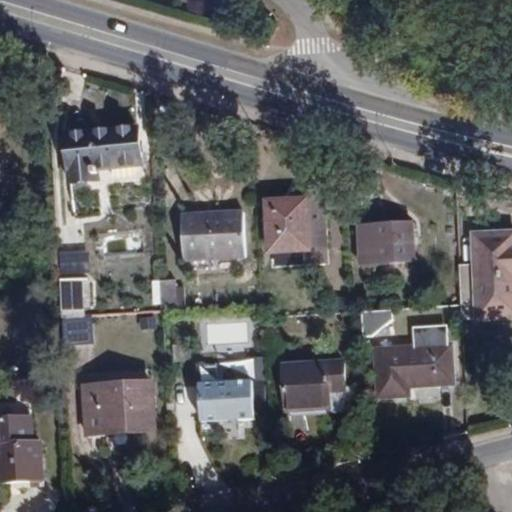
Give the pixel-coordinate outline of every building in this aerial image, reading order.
[(138,128),(64,135),(68,185),(96,182),(96,171),(141,167),(138,128)] [(70,197),(144,190),(141,167),(96,171),(96,182),(68,185),(70,197)] [(328,251),(324,197),(265,199),(267,255),(328,251)] [(182,215),(183,258),(244,255),(242,213),(182,215)] [(359,227),(361,262),(412,260),(411,224),(359,227)] [(484,264),(474,265),(459,266),(461,307),(462,320),(511,317),(511,232),(484,233),(484,264)] [(484,233),(473,234),(474,265),(484,264),(484,233)] [(61,281),(62,308),(89,307),(88,280),(61,281)] [(176,310),(175,281),(159,281),(161,311),(176,310)] [(366,341),(393,320),(392,313),(363,315),(366,341)] [(62,318),(63,344),(79,343),(78,318),(62,318)] [(412,330),(413,347),(451,345),(450,328),(412,330)] [(408,395),(409,386),(453,384),(451,345),(413,347),(375,349),(378,397),(408,395)] [(285,365),(287,409),(344,407),(343,363),(285,365)] [(239,431),(239,421),(254,420),(252,381),(200,383),(201,432),(239,431)] [(104,435),(104,429),(155,427),(153,387),(102,390),(101,384),(84,385),(86,436),(104,435)] [(0,445),(0,481),(42,479),(40,443),(0,445)]
